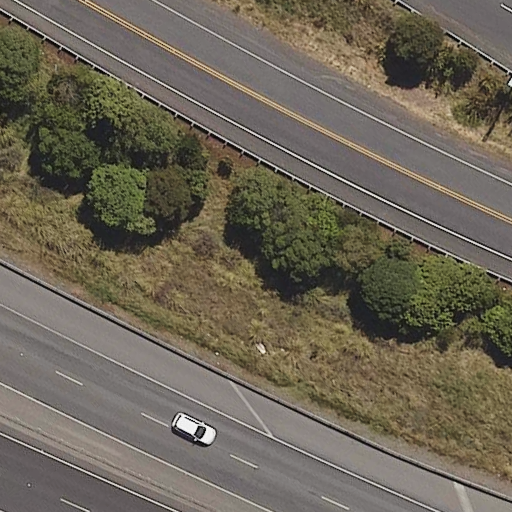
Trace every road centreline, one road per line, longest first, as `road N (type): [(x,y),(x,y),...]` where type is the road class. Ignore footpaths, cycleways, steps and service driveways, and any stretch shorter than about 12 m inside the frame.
road 1 (secondary): [(87,0),(288,113),(511,219)]
road 2 (motorway): [(0,345),(145,423),(342,511)]
